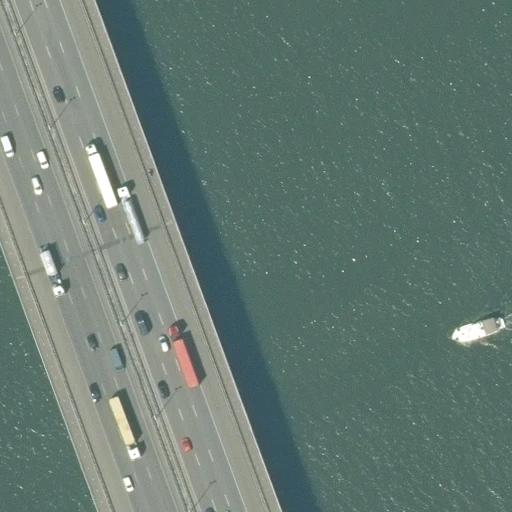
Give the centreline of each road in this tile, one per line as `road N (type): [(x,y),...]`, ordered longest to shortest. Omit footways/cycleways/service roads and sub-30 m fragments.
road 1 (motorway): [(225,511),(37,0)]
road 2 (motorway): [(0,83),(156,511)]
